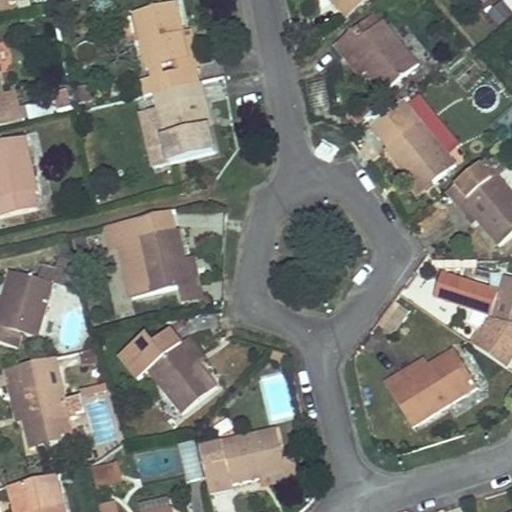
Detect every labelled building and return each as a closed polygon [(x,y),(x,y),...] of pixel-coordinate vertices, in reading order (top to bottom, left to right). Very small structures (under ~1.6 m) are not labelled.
[(0,0),(0,4),(2,10),(15,6),(13,0),(0,0)] [(333,0),(349,19),(372,0),(333,0)] [(179,3),(132,14),(146,70),(178,63),(190,60),(183,32),(185,32),(179,3)] [(350,51),(368,71),(366,73),(385,95),(419,66),(383,23),(365,38),(356,28),(335,47),(343,57),(350,51)] [(190,60),(178,63),(180,74),(196,70),(201,69),(192,31),(185,32),(183,32),(190,60)] [(79,63),(96,61),(94,43),(77,45),(79,63)] [(350,51),(343,57),(361,77),(366,73),(368,71),(350,51)] [(180,74),(149,82),(141,84),(145,98),(152,95),(155,95),(200,84),(196,70),(180,74)] [(0,77),(0,128),(12,125),(0,77)] [(155,95),(171,164),(216,152),(209,127),(208,121),(211,120),(207,99),(203,100),(200,84),(155,95)] [(483,84),(473,101),(490,111),(500,94),(483,84)] [(388,150),(385,152),(405,176),(417,165),(434,185),(456,166),(419,124),(401,103),(371,129),(388,150)] [(325,126),(321,131),(344,150),(348,146),(325,126)] [(25,136),(0,142),(0,217),(37,209),(33,193),(38,192),(25,136)] [(511,193),(484,162),(449,192),(462,207),(478,195),(493,212),(480,224),(500,248),(511,237),(511,193)] [(417,165),(405,176),(413,186),(410,187),(418,198),(434,185),(417,165)] [(478,195),(462,207),(470,216),(472,214),(480,224),(493,212),(478,195)] [(180,230),(136,240),(149,296),(180,289),(190,286),(184,260),(187,260),(180,230)] [(74,259),(62,255),(56,273),(79,279),(74,259)] [(190,286),(180,289),(182,300),(201,295),(193,258),(187,260),(184,260),(190,286)] [(4,301),(0,316),(0,343),(17,347),(20,333),(37,338),(53,282),(10,272),(2,301),(4,301)] [(511,281),(505,279),(492,319),(511,325),(511,281)] [(448,289),(446,304),(460,312),(474,306),(476,291),(461,282),(448,289)] [(394,337),(410,312),(393,302),(377,327),(394,337)] [(147,336),(119,358),(137,381),(148,373),(166,397),(180,414),(182,416),(218,387),(200,365),(198,367),(180,346),(170,333),(154,345),(147,336)] [(188,340),(180,346),(198,367),(200,365),(205,361),(188,340)] [(427,362),(387,386),(414,429),(477,389),(454,352),(430,366),(427,362)] [(98,355),(81,359),(83,368),(101,363),(98,355)] [(55,360),(16,370),(28,420),(24,421),(31,449),(74,439),(69,419),(76,417),(75,414),(84,412),(81,396),(65,400),(55,360)] [(16,370),(6,372),(18,421),(24,421),(28,420),(16,370)] [(264,377),(266,423),(293,422),(290,376),(264,377)] [(106,382),(90,385),(92,391),(108,387),(106,382)] [(90,385),(79,388),(80,394),(92,391),(90,385)] [(166,397),(157,405),(170,422),(180,414),(166,397)] [(76,417),(69,419),(74,439),(75,444),(91,440),(84,412),(75,414),(76,417)] [(277,430),(201,448),(211,491),(262,480),(262,478),(300,469),(297,459),(284,461),(277,430)] [(185,483),(202,481),(197,443),(180,445),(185,483)] [(118,465),(95,471),(97,480),(120,475),(118,465)] [(302,477),(300,469),(262,478),(262,480),(264,486),(302,477)] [(120,475),(97,480),(99,491),(122,485),(120,475)] [(65,511),(57,476),(31,482),(37,511),(65,511)] [(11,487),(16,511),(37,511),(31,482),(11,487)] [(168,498),(138,505),(139,511),(164,511),(171,510),(168,498)] [(118,511),(117,503),(101,507),(101,511),(118,511)]
